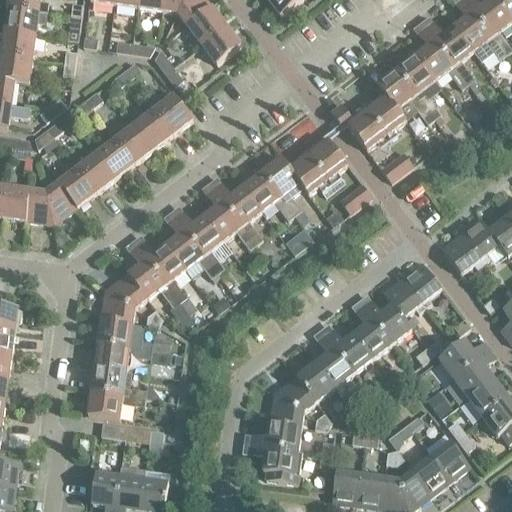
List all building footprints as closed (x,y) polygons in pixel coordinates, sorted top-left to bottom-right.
[(10,0),(9,11),(48,17),(50,7),(41,6),(42,0),(10,0)] [(91,0),(91,6),(115,9),(116,0),(91,0)] [(140,0),(116,0),(115,9),(139,12),(140,0)] [(140,0),(139,12),(163,15),(164,0),(140,0)] [(164,0),(163,15),(179,18),(188,0),(164,0)] [(215,14),(204,0),(188,0),(179,18),(190,32),(215,14)] [(306,2),(304,0),(268,0),(267,1),(281,21),(306,2)] [(511,0),(493,0),(492,1),(511,27),(511,0)] [(478,5),(469,12),(495,46),(489,50),(494,57),(508,46),(500,36),(511,27),(492,1),(482,9),(478,5)] [(74,8),(72,20),(82,21),(84,9),(74,8)] [(47,28),(48,17),(9,11),(6,35),(37,39),(39,27),(47,28)] [(465,22),(453,31),(473,57),(474,56),(482,67),(494,57),(489,50),(495,46),(469,12),(462,17),(465,22)] [(190,32),(204,51),(229,32),(215,14),(190,32)] [(81,34),(82,21),(72,20),(70,33),(81,34)] [(451,79),(456,86),(470,76),(462,65),(473,57),(453,31),(443,39),(440,34),(432,41),(457,75),(451,79)] [(243,50),(229,32),(204,51),(218,69),(243,50)] [(34,63),(37,39),(6,35),(2,59),(34,63)] [(86,41),(84,51),(97,53),(99,43),(86,41)] [(427,51),(416,59),(436,85),(448,76),(451,79),(457,75),(432,41),(424,47),(427,51)] [(117,56),(133,58),(134,48),(118,46),(117,56)] [(511,55),(511,52),(508,46),(494,57),(500,64),(511,55)] [(156,51),(134,48),(133,58),(150,61),(156,51)] [(156,64),(167,79),(176,73),(161,54),(156,64)] [(67,55),(65,67),(76,69),(78,57),(67,55)] [(2,59),(0,76),(0,83),(16,85),(16,86),(30,88),(34,63),(2,59)] [(416,59),(396,75),(419,104),(411,109),(417,117),(419,116),(423,121),(436,111),(430,103),(442,94),(436,85),(416,59)] [(74,82),(76,69),(65,67),(64,80),(74,82)] [(136,68),(126,75),(132,83),(142,76),(136,68)] [(184,85),(176,73),(167,79),(176,91),(184,85)] [(122,91),(132,83),(126,75),(115,83),(122,91)] [(386,100),(387,99),(397,114),(398,113),(407,125),(417,117),(411,109),(419,104),(396,75),(378,89),(386,100)] [(475,83),(470,76),(456,86),(462,93),(475,83)] [(0,107),(12,109),(16,86),(16,85),(0,83),(0,107)] [(478,88),(475,84),(469,88),(476,99),(481,96),(476,90),(478,88)] [(97,97),(87,104),(93,113),(103,105),(97,97)] [(175,99),(155,114),(174,139),(194,124),(175,99)] [(386,141),(407,125),(398,113),(397,114),(387,99),(386,100),(376,108),(373,104),(363,111),(375,126),(386,141)] [(61,103),(50,112),(57,120),(68,112),(61,103)] [(83,120),(93,113),(87,104),(77,112),(83,120)] [(31,112),(12,109),(0,107),(0,132),(9,134),(11,121),(28,123),(30,121),(31,112)] [(357,140),(375,126),(363,111),(351,121),(342,110),(336,114),(331,117),(341,130),(346,126),(357,140)] [(436,111),(423,121),(429,129),(442,119),(436,111)] [(47,127),(57,120),(50,112),(41,119),(47,127)] [(155,114),(136,129),(155,153),(174,139),(155,114)] [(63,123),(49,133),(55,142),(69,131),(63,123)] [(368,155),(386,141),(375,126),(357,140),(368,155)] [(136,129),(117,144),(136,168),(155,153),(136,129)] [(39,154),(55,142),(49,133),(36,143),(39,154)] [(0,151),(14,153),(15,143),(0,140),(0,151)] [(304,157),(317,173),(338,156),(326,140),(304,157)] [(30,145),(15,143),(14,153),(33,156),(30,145)] [(116,183),(136,168),(117,144),(97,158),(116,183)] [(348,190),(338,177),(348,169),(338,156),(317,173),(326,186),(329,184),(339,197),(348,190)] [(326,186),(317,173),(304,157),(298,161),(302,165),(291,173),(290,174),(304,193),(309,199),(326,186)] [(404,157),(383,174),(392,187),(414,170),(404,157)] [(97,158),(79,173),(97,197),(116,183),(97,158)] [(24,173),(32,174),(33,167),(33,162),(26,161),(25,164),(24,173)] [(282,162),(263,177),(285,206),(278,211),(284,219),(298,209),(292,202),(304,193),(290,174),(291,173),(282,162)] [(79,173),(61,186),(79,211),(97,197),(79,173)] [(263,177),(244,191),(263,216),(275,207),(278,211),(285,206),(263,177)] [(61,186),(47,197),(56,229),(79,211),(61,186)] [(363,188),(341,205),(351,218),(373,201),(363,188)] [(0,221),(4,222),(8,191),(0,190),(0,221)] [(4,222),(29,226),(33,195),(8,191),(4,222)] [(222,202),(247,235),(240,240),(245,247),(259,237),(251,226),(263,216),(244,191),(233,200),(230,195),(222,202)] [(47,197),(33,195),(29,226),(56,229),(47,197)] [(217,212),(206,220),(225,246),(237,236),(240,240),(247,235),(222,202),(214,208),(217,212)] [(302,215),(298,209),(284,219),(289,225),(302,215)] [(303,214),(302,215),(295,220),(303,230),(311,224),(303,214)] [(334,231),(344,223),(337,214),(327,222),(334,231)] [(191,224),(183,230),(208,264),(202,269),(205,274),(207,276),(220,266),(212,255),(225,246),(206,220),(195,229),(191,224)] [(511,258),(511,224),(509,220),(490,235),(500,249),(509,261),(511,258)] [(462,238),(482,264),(485,268),(491,263),(488,258),(500,249),(490,235),(481,223),(462,238)] [(205,274),(202,269),(208,264),(183,230),(175,236),(178,240),(168,248),(187,274),(186,275),(193,284),(205,274)] [(264,244),(259,237),(245,247),(251,254),(264,244)] [(482,264),(462,238),(443,253),(462,279),(475,269),(478,273),(485,268),(482,264)] [(163,298),(169,305),(182,295),(174,284),(186,275),(187,274),(168,248),(157,257),(153,253),(145,259),(170,293),(163,298)] [(140,270),(129,278),(148,303),(160,294),(163,298),(170,293),(145,259),(137,265),(140,270)] [(220,266),(207,276),(212,283),(226,273),(220,266)] [(423,268),(404,282),(423,307),(426,312),(433,307),(430,303),(443,293),(423,268)] [(136,313),(148,303),(129,278),(106,296),(136,313)] [(426,312),(423,307),(404,282),(384,297),(392,309),(393,308),(404,322),(416,313),(419,317),(426,312)] [(210,307),(223,297),(216,287),(202,297),(210,307)] [(169,305),(174,312),(188,302),(182,295),(169,305)] [(134,328),(136,313),(106,296),(102,324),(134,328)] [(495,300),(484,308),(491,317),(501,309),(495,300)] [(413,333),(404,322),(393,308),(392,309),(382,317),(379,313),(371,319),(393,348),(413,333)] [(511,326),(502,334),(507,342),(511,338),(511,308),(504,314),(511,324),(511,326)] [(0,333),(16,336),(17,326),(21,326),(23,315),(19,314),(19,312),(0,309),(0,333)] [(156,314),(149,320),(162,329),(164,325),(156,314)] [(196,327),(191,320),(188,317),(179,325),(186,335),(196,327)] [(366,329),(355,337),(374,363),(393,348),(371,319),(363,325),(366,329)] [(162,329),(149,320),(148,321),(147,331),(159,333),(162,329)] [(465,323),(455,331),(461,339),(471,331),(465,323)] [(134,361),(143,362),(145,346),(132,344),(134,328),(102,324),(99,348),(135,353),(134,361)] [(0,358),(13,360),(16,336),(0,333),(0,358)] [(341,342),(333,348),(355,377),(374,363),(355,337),(344,346),(341,342)] [(455,382),(472,369),(492,354),(485,346),(474,355),(465,343),(440,363),(455,382)] [(437,344),(427,352),(433,360),(443,353),(437,344)] [(143,362),(152,364),(154,347),(145,346),(143,362)] [(95,372),(127,376),(130,361),(134,361),(135,353),(99,348),(95,372)] [(316,366),(319,370),(336,392),(355,377),(333,348),(324,354),(327,358),(316,366)] [(423,368),(433,360),(427,352),(416,360),(423,368)] [(498,363),(492,354),(472,369),(455,382),(470,403),(496,383),(487,371),(498,363)] [(0,383),(9,385),(13,360),(0,358),(0,383)] [(316,366),(298,380),(317,406),(336,392),(319,370),(316,366)] [(128,409),(136,410),(139,393),(125,391),(127,376),(95,372),(92,396),(129,400),(128,409)] [(399,374),(389,382),(395,390),(405,382),(399,374)] [(298,380),(274,398),(305,416),(317,406),(298,380)] [(385,398),(395,390),(389,382),(379,390),(385,398)] [(0,408),(6,409),(9,385),(0,383),(0,408)] [(511,402),(496,383),(470,403),(485,422),(511,402)] [(145,411),(148,395),(139,393),(136,410),(145,411)] [(427,403),(441,422),(452,413),(438,395),(427,403)] [(89,420),(105,422),(121,424),(123,408),(128,409),(129,400),(92,396),(89,420)] [(302,432),(305,416),(274,398),(270,427),(302,432)] [(511,403),(511,402),(485,422),(499,440),(502,438),(511,449),(511,447),(511,403)] [(361,403),(351,411),(357,419),(367,412),(361,403)] [(347,427),(357,419),(351,411),(341,418),(347,427)] [(317,427),(319,428),(329,434),(333,428),(325,418),(317,424),(317,427)] [(419,422),(409,429),(415,438),(425,430),(419,422)] [(449,432),(457,443),(465,437),(457,426),(449,432)] [(263,440),(262,450),(299,455),(302,432),(270,427),(268,441),(263,440)] [(328,436),(329,434),(319,428),(317,427),(315,434),(328,436)] [(102,441),(127,444),(129,431),(104,428),(102,441)] [(405,445),(415,438),(409,429),(399,437),(405,445)] [(152,434),(151,445),(164,447),(165,436),(152,434)] [(473,446),(465,437),(457,443),(465,453),(473,446)] [(354,448),(366,450),(368,440),(355,438),(354,448)] [(380,441),(368,440),(366,450),(379,452),(380,441)] [(80,453),(90,454),(91,444),(81,443),(80,453)] [(452,446),(433,461),(452,487),(472,472),(452,446)] [(323,447),(322,459),(333,460),(335,448),(323,447)] [(299,455),(262,450),(260,460),(266,461),(264,475),(268,475),(267,484),(298,488),(303,455),(299,455)] [(399,455),(394,458),(398,471),(406,465),(399,455)] [(388,469),(398,471),(394,458),(389,457),(388,469)] [(332,473),(333,460),(322,459),(321,471),(332,473)] [(433,461),(414,475),(434,501),(452,487),(433,461)] [(0,464),(0,489),(16,492),(20,467),(0,464)] [(141,511),(145,484),(146,474),(122,471),(121,481),(122,481),(117,511),(141,511)] [(414,475),(401,485),(408,511),(418,511),(434,501),(414,475)] [(334,508),(358,511),(362,479),(338,476),(334,508)] [(106,511),(117,511),(122,481),(121,481),(97,478),(90,477),(87,497),(94,498),(93,509),(107,511),(106,511)] [(381,511),(386,483),(362,479),(358,511),(365,511),(381,511)] [(381,511),(408,511),(401,485),(386,483),(381,511)] [(166,511),(170,487),(145,484),(141,511),(166,511)] [(0,489),(0,511),(13,511),(16,492),(0,489)]
